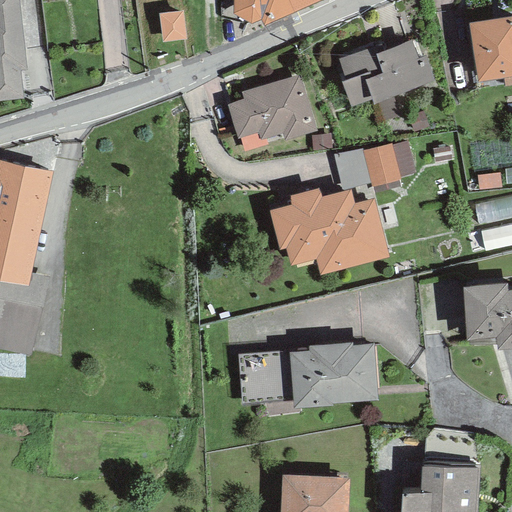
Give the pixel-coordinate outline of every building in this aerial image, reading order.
[(16,0),(0,0),(0,108),(29,105),(16,0)] [(232,0),(232,10),(253,20),(260,14),(262,20),(313,0),(232,0)] [(182,9),(159,12),(162,39),(186,36),(182,9)] [(511,21),(471,27),(479,87),(511,82),(511,21)] [(370,44),(337,57),(344,76),(339,78),(348,103),(371,94),(373,100),(433,77),(425,56),(417,59),(410,40),(373,54),(370,44)] [(242,97),(225,103),(236,137),(240,136),(244,149),(315,127),(298,74),(241,92),(242,97)] [(392,97),(375,104),(381,121),(398,115),(392,97)] [(423,111),(407,116),(413,131),(429,126),(423,111)] [(330,133),(310,136),(312,150),(332,147),(330,133)] [(406,141),(389,146),(397,176),(414,171),(406,141)] [(388,144),(361,151),(371,187),(398,179),(397,176),(389,146),(388,144)] [(449,145),(431,148),(434,161),(451,158),(449,145)] [(360,147),(332,154),(341,188),(369,180),(361,151),(360,147)] [(3,176),(0,175),(0,347),(38,356),(55,278),(35,273),(56,172),(6,161),(3,176)] [(511,168),(503,170),(505,184),(511,182),(511,168)] [(497,174),(477,177),(478,188),(498,185),(497,174)] [(290,202),(267,208),(278,248),(285,246),(289,262),(316,255),(320,270),(387,252),(372,198),(354,203),(350,186),(322,194),(319,184),(287,193),(290,202)] [(511,196),(472,207),(478,230),(511,221),(511,196)] [(511,289),(456,295),(461,351),(511,346),(511,289)] [(308,347),(290,349),(294,399),(295,404),(376,397),(370,343),(352,344),(351,339),(307,344),(308,347)] [(290,349),(237,354),(241,403),(294,399),(290,349)] [(473,511),(476,466),(421,463),(420,487),(401,486),(400,511),(473,511)] [(282,471),(279,511),(344,511),(347,474),(282,471)]
